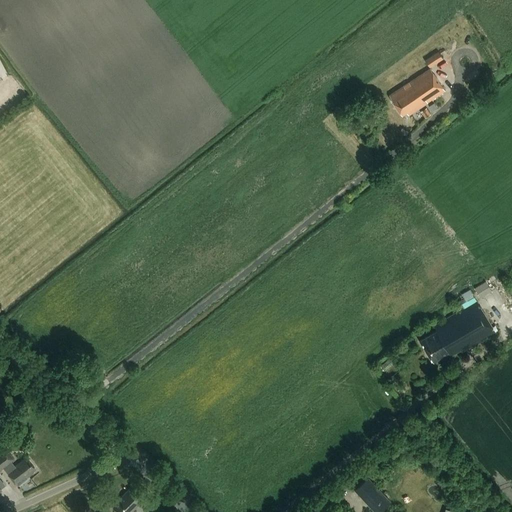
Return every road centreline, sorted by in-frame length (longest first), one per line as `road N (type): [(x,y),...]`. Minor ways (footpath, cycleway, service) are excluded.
road 1 (track): [(339,196),(74,406)]
road 2 (track): [(286,511),(485,359)]
road 3 (tertiary): [(130,456),(0,340)]
road 4 (unclassified): [(130,456),(9,511)]
